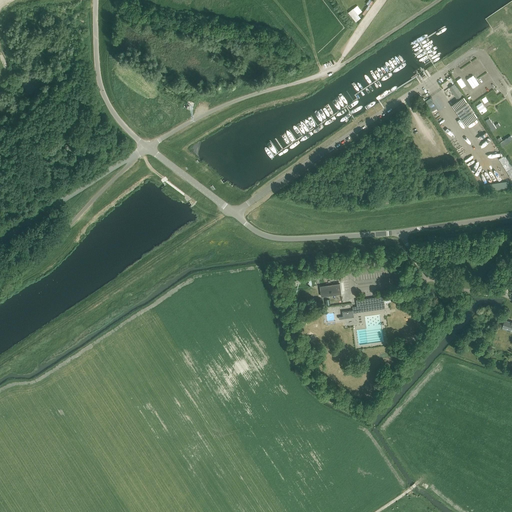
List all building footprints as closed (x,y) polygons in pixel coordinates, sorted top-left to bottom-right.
[(473,76),(467,80),(473,88),(479,84),(473,76)] [(461,78),(457,81),(462,88),(466,86),(461,78)] [(454,84),(449,88),(457,100),(462,96),(454,84)] [(459,101),(452,106),(466,125),(478,117),(465,97),(464,98),(459,101)] [(482,103),(476,106),(482,114),(487,111),(482,103)] [(489,118),(486,121),(492,131),(496,128),(493,123),(491,121),(491,120),(489,118)] [(506,139),(501,143),(503,146),(511,140),(511,137),(511,136),(507,139),(506,138),(505,139),(506,139)] [(511,166),(505,155),(499,159),(511,178),(511,166)] [(318,286),(319,297),(341,294),(340,284),(318,286)] [(353,307),(353,310),(343,312),(343,316),(339,317),(339,319),(344,319),(354,317),(354,313),(385,309),(385,303),(384,297),(356,301),(357,307),(353,307)] [(511,322),(505,320),(502,326),(511,329),(511,322)]
